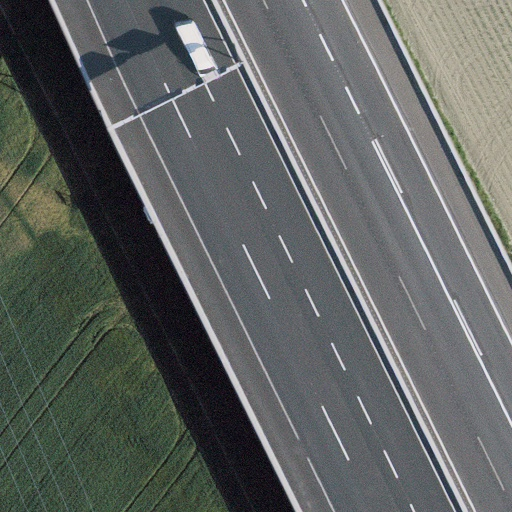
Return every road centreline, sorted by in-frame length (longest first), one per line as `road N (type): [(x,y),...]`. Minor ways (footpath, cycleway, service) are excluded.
road 1 (motorway): [(127,0),(373,511)]
road 2 (motorway): [(511,506),(263,0)]
